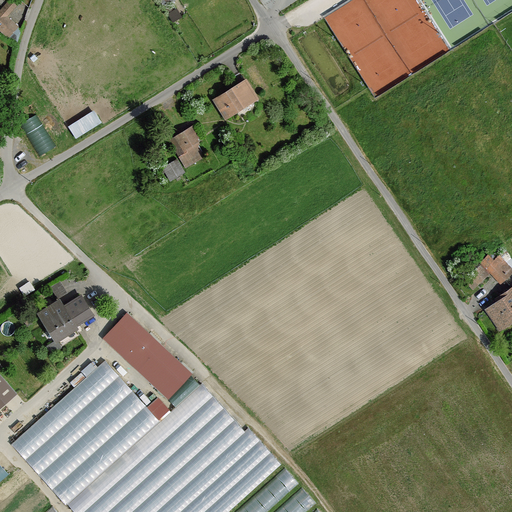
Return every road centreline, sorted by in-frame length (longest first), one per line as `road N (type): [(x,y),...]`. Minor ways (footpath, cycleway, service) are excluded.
road 1 (unclassified): [(273,27),(511,378)]
road 2 (unclassified): [(11,189),(278,446)]
road 3 (unclassified): [(11,189),(273,27)]
road 4 (track): [(0,436),(95,347),(97,325),(127,296)]
road 5 (unclassified): [(40,0),(12,105),(11,189)]
